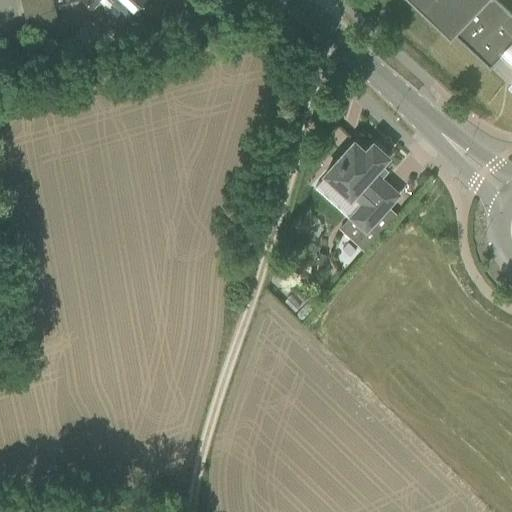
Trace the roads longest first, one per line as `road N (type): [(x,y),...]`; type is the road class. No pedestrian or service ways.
road 1 (track): [(334,39),(318,61),(212,414),(194,511)]
road 2 (secondary): [(438,137),(292,0)]
